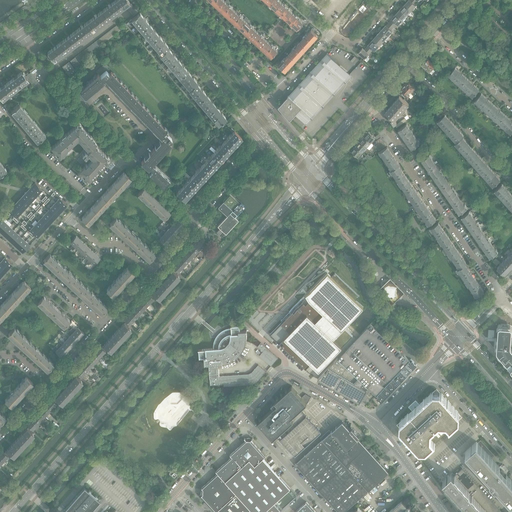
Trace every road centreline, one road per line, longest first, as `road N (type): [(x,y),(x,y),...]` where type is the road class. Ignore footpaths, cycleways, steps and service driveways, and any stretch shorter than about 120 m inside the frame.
road 1 (tertiary): [(13,511),(284,203)]
road 2 (residential): [(497,295),(367,102)]
road 3 (secondary): [(465,332),(317,170)]
road 4 (secondary): [(306,185),(453,340)]
road 5 (residential): [(511,181),(445,99),(402,61)]
road 6 (secondary): [(149,0),(251,118)]
road 7 (secondary): [(262,107),(171,0)]
road 8 (residential): [(130,162),(152,138),(108,88),(83,107)]
road 9 (unknown): [(509,511),(457,451),(421,484)]
road 10 (unclassified): [(242,417),(329,511)]
road 11 (residential): [(193,0),(285,85)]
road 12 (unclassified): [(511,460),(431,371)]
